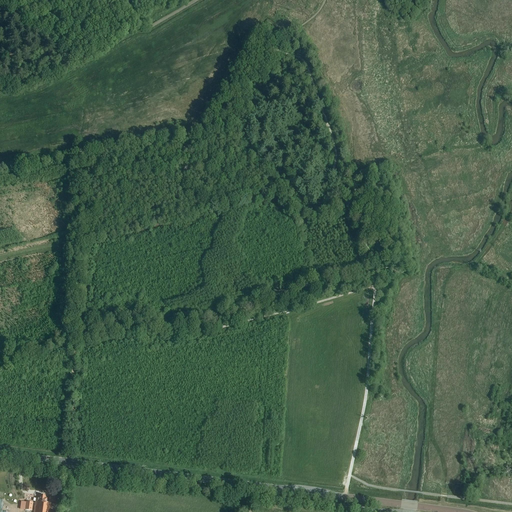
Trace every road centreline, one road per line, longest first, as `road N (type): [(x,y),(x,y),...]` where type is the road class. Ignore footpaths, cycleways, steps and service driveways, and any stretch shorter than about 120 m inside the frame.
road 1 (secondary): [(0,453),(459,511)]
road 2 (track): [(70,463),(75,333)]
